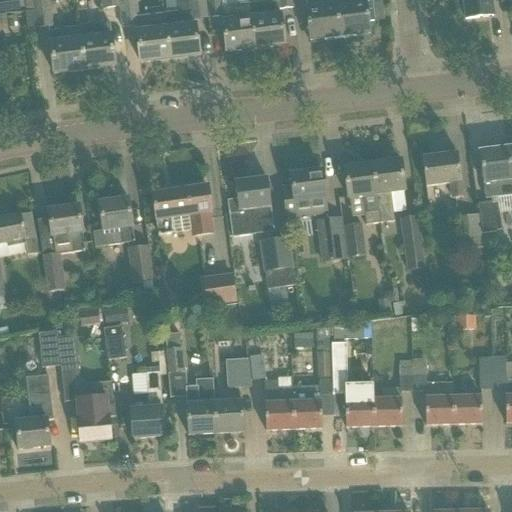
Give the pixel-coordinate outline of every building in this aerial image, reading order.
[(0,0),(2,14),(19,12),(17,0),(0,0)] [(31,0),(33,12),(35,30),(51,28),(47,0),(31,0)] [(101,0),(102,5),(103,10),(119,9),(121,9),(120,3),(121,3),(120,0),(101,0)] [(179,13),(163,15),(164,19),(169,61),(199,57),(195,27),(194,27),(193,22),(208,20),(204,0),(187,0),(188,8),(179,10),(179,13)] [(248,0),(204,0),(208,20),(222,18),(223,24),(222,24),(226,54),(255,50),(249,6),(248,0)] [(249,6),(255,50),(284,47),(280,17),(279,11),(293,9),(292,0),(278,0),(278,2),(249,6)] [(305,9),(309,43),(339,40),(334,0),(320,0),(321,1),(327,0),(329,0),(330,6),(305,9)] [(334,0),(339,40),(369,36),(367,24),(383,22),(380,0),(334,0)] [(462,0),(465,21),(492,18),(493,17),(490,0),(462,0)] [(121,3),(120,3),(121,9),(123,30),(139,27),(140,34),(136,34),(140,64),(169,61),(164,19),(163,15),(141,19),(139,19),(137,1),(125,2),(121,3)] [(80,41),(83,72),(114,68),(111,37),(109,37),(108,25),(95,26),(97,39),(80,41)] [(48,45),(53,76),(83,72),(80,41),(78,29),(48,32),(50,45),(48,45)] [(511,189),(507,150),(478,153),(485,201),(511,197),(511,189)] [(452,200),(463,199),(457,156),(421,160),(425,188),(450,185),(452,200)] [(400,163),(373,166),(381,225),(383,225),(396,223),(394,214),(392,195),(403,193),(405,193),(400,163)] [(359,168),(344,170),(349,201),(350,201),(363,199),(365,217),(366,227),(381,225),(373,166),(359,168)] [(282,190),(287,226),(309,222),(308,219),(328,216),(325,193),(322,173),(290,177),(291,189),(282,190)] [(227,202),(233,239),(254,236),(253,227),(273,224),(267,180),(234,184),(237,201),(227,202)] [(179,192),(152,196),(157,237),(170,235),(168,221),(183,219),(189,218),(192,240),(214,237),(207,188),(179,192)] [(93,234),(95,249),(121,246),(135,244),(128,203),(128,200),(127,200),(98,205),(102,233),(93,234)] [(491,203),(477,205),(479,217),(482,235),(498,232),(501,232),(501,231),(498,204),(492,205),(491,203)] [(47,258),(43,259),(48,294),(66,291),(60,256),(85,252),(78,209),(78,208),(47,213),(52,241),(44,243),(47,258)] [(30,215),(0,220),(0,246),(6,245),(7,250),(26,247),(27,254),(28,257),(38,254),(35,243),(30,217),(31,217),(30,215)] [(479,217),(456,220),(461,253),(465,252),(467,259),(483,257),(482,249),(484,248),(481,235),(482,235),(479,217)] [(318,225),(323,264),(346,261),(341,221),(318,225)] [(405,253),(408,273),(425,270),(422,251),(417,221),(401,223),(405,253)] [(345,230),(349,260),(367,258),(362,228),(345,230)] [(265,274),(267,291),(294,287),(287,240),(260,244),(264,274),(265,274)] [(127,251),(133,286),(152,283),(147,248),(127,251)] [(202,279),(206,309),(236,305),(232,275),(202,279)] [(402,304),(393,305),(395,320),(404,318),(402,304)] [(103,311),(105,327),(129,324),(126,307),(103,311)] [(79,314),(81,330),(100,326),(98,311),(79,314)] [(475,318),(455,319),(456,332),(475,331),(475,318)] [(349,327),(333,328),(333,338),(333,342),(349,341),(349,327)] [(107,359),(108,362),(126,359),(121,328),(103,330),(107,359)] [(329,330),(316,331),(317,355),(318,379),(319,379),(330,379),(330,354),(329,330)] [(56,333),(38,335),(42,369),(58,368),(60,368),(57,340),(56,333)] [(294,336),(293,336),(293,350),(294,350),(313,349),(313,335),(294,336)] [(72,338),(57,340),(60,368),(78,366),(78,365),(75,338),(72,338)] [(346,345),(331,346),(332,381),(332,398),(332,419),(345,418),(346,430),(373,429),(372,402),(372,386),(347,387),(346,345)] [(165,351),(168,377),(184,376),(182,350),(165,351)] [(249,359),(252,381),(266,380),(263,357),(249,359)] [(492,359),(479,360),(478,360),(479,391),(479,392),(492,391),(492,359)] [(505,425),(511,425),(511,381),(505,381),(505,359),(492,359),(492,391),(505,391),(505,398),(505,425)] [(226,362),(227,391),(251,389),(248,361),(226,362)] [(412,370),(412,392),(425,393),(425,400),(425,427),(453,426),(453,400),(452,384),(427,385),(426,385),(426,361),(412,361),(412,370)] [(412,370),(398,370),(399,389),(399,392),(400,392),(412,392),(412,370)] [(130,412),(132,441),(164,438),(162,410),(161,410),(158,374),(146,375),(147,394),(147,396),(130,397),(131,412),(130,412)] [(30,424),(15,425),(18,451),(49,448),(47,422),(53,421),(47,376),(25,379),(30,424)] [(292,389),(294,431),(321,430),(320,399),(332,398),(331,380),(331,379),(330,379),(319,379),(319,388),(292,389)] [(186,406),(185,406),(187,437),(215,435),(214,405),(212,381),(195,382),(195,388),(186,389),(186,406)] [(264,406),(265,433),(294,431),(292,389),(278,389),(278,382),(264,382),(265,406),(264,406)] [(85,402),(77,403),(79,421),(77,421),(78,426),(80,445),(110,442),(108,419),(115,418),(113,399),(112,399),(111,384),(86,386),(84,387),(85,402)] [(453,400),(453,426),(481,426),(481,399),(453,400)] [(372,402),(373,429),(401,428),(400,401),(372,402)] [(214,405),(215,435),(243,433),(242,403),(214,405)]
